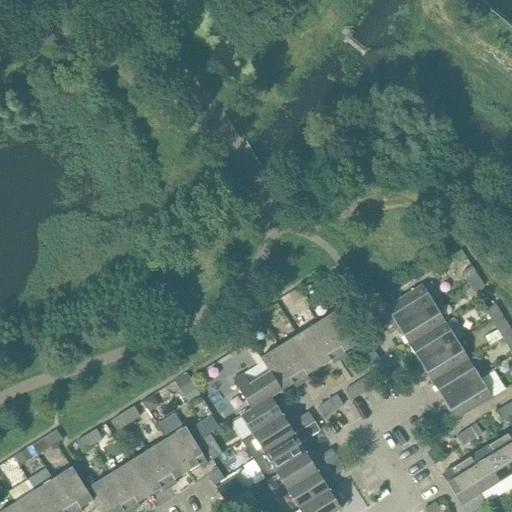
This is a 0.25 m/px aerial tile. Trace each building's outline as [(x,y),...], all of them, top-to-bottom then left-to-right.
[(462,272),(468,282),(478,276),(472,266),(462,272)] [(478,276),(468,282),(474,292),(484,285),(478,276)] [(385,307),(397,326),(434,303),(422,284),(385,307)] [(397,326),(409,345),(445,322),(434,303),(397,326)] [(501,313),(495,304),(485,310),(491,320),(501,313)] [(316,323),(339,359),(346,355),(344,352),(357,344),(336,311),(316,323)] [(501,313),(491,320),(497,330),(507,323),(501,313)] [(445,322),(409,345),(420,364),(457,341),(465,336),(454,318),(446,323),(445,322)] [(332,364),(339,359),(316,323),(298,335),(318,368),(330,360),(332,364)] [(306,376),(318,368),(298,335),(279,347),(301,383),(308,379),(306,376)] [(432,382),(468,359),(457,341),(420,364),(432,382)] [(260,358),(269,372),(281,391),(292,384),(294,387),(301,383),(279,347),(260,358)] [(374,350),(364,356),(370,366),(380,360),(374,350)] [(432,382),(443,401),(480,378),(468,359),(432,382)] [(251,409),(270,398),(281,391),(269,372),(249,384),(243,373),(233,380),(251,409)] [(201,396),(187,374),(177,380),(190,402),(201,396)] [(370,388),(367,383),(364,378),(345,390),(351,400),(370,388)] [(443,401),(455,420),(492,397),(480,378),(443,401)] [(323,417),(343,405),(337,395),(317,407),(323,417)] [(282,416),(277,408),(270,398),(251,409),(240,415),(252,435),(282,416)] [(511,401),(503,407),(509,417),(511,414),(511,401)] [(134,407),(123,413),(129,423),(140,417),(134,407)] [(503,407),(493,413),(499,423),(509,417),(503,407)] [(308,412),(298,418),(304,427),(314,421),(308,412)] [(123,413),(114,418),(120,428),(129,423),(123,413)] [(157,426),(165,439),(186,472),(198,465),(200,468),(207,464),(176,414),(157,426)] [(252,435),(263,453),(293,434),(282,416),(252,435)] [(275,472),(305,453),(299,444),(320,431),(314,421),(304,427),(293,434),(263,453),(253,459),(265,478),(275,472)] [(465,430),(471,440),(481,434),(475,424),(465,430)] [(96,429),(86,436),(92,445),(102,439),(96,429)] [(37,456),(62,440),(56,430),(31,446),(37,456)] [(465,430),(456,436),(462,446),(471,440),(465,430)] [(511,431),(498,440),(511,463),(511,431)] [(86,436),(76,441),(82,451),(92,445),(86,436)] [(186,472),(165,439),(147,451),(169,487),(176,483),(174,480),(186,472)] [(511,463),(498,440),(479,452),(498,482),(504,492),(511,487),(511,463)] [(428,453),(434,463),(444,457),(438,447),(428,453)] [(31,456),(26,449),(14,456),(19,463),(31,456)] [(337,458),(332,449),(322,455),(327,465),(337,458)] [(169,487),(147,451),(128,462),(149,496),(161,488),(163,491),(169,487)] [(460,463),(479,494),(498,482),(479,452),(460,463)] [(275,472),(286,490),(317,471),(305,453),(275,472)] [(344,469),(337,458),(327,465),(334,475),(344,469)] [(149,496),(128,462),(110,474),(132,510),(139,506),(137,503),(149,496)] [(460,463),(441,475),(451,491),(463,511),(476,511),(487,506),(479,494),(460,463)] [(92,501),(72,467),(52,480),(72,511),(80,511),(81,511),(79,509),(92,501)] [(223,479),(217,469),(207,475),(214,485),(223,479)] [(328,490),(317,471),(286,490),(298,509),(328,490)] [(129,511),(132,510),(110,474),(90,486),(106,511),(122,511),(124,511),(129,511)] [(225,483),(217,489),(225,502),(233,497),(243,491),(235,478),(225,483)] [(72,511),(52,480),(33,491),(45,511),(72,511)] [(298,509),(299,511),(336,511),(340,509),(328,490),(298,509)] [(45,511),(33,491),(14,503),(19,511),(45,511)] [(435,502),(425,508),(427,511),(440,511),(441,511),(435,502)] [(19,511),(14,503),(0,511),(19,511)]
